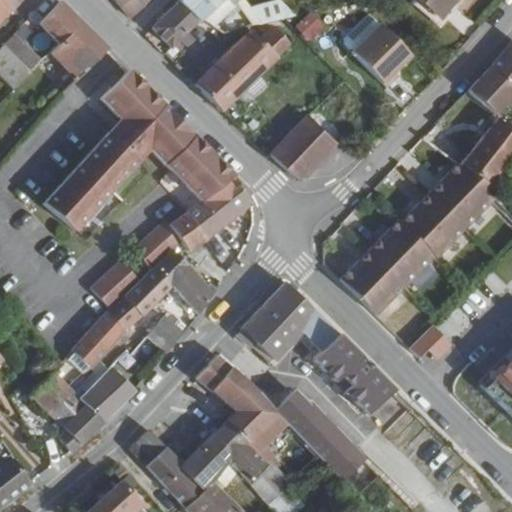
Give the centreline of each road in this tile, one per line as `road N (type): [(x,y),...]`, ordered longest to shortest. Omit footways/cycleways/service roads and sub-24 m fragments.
road 1 (residential): [(289,239),(270,270),(108,447),(27,511)]
road 2 (residential): [(289,239),(303,277),(511,485)]
road 3 (residential): [(289,239),(261,177),(82,0)]
road 4 (residential): [(289,239),(339,205),(511,14)]
